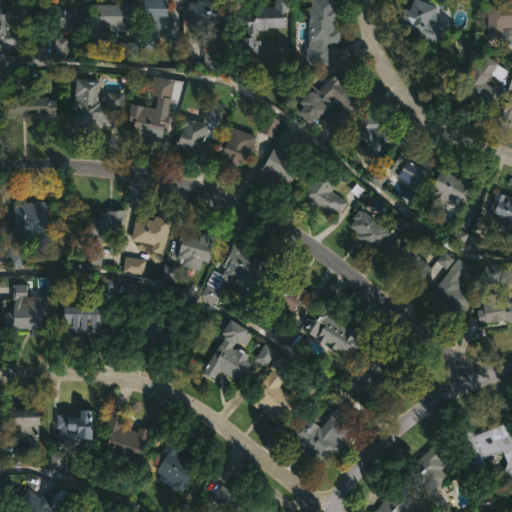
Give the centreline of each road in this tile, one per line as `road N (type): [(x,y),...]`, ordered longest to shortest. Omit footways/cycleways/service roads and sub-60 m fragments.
road 1 (residential): [(478,382),(354,278),(225,197),(88,169),(0,169)]
road 2 (residential): [(327,511),(221,425),(151,385),(75,374),(0,377)]
road 3 (residential): [(511,371),(432,402),(326,511)]
road 4 (residential): [(511,155),(413,105),(384,66),(366,0)]
